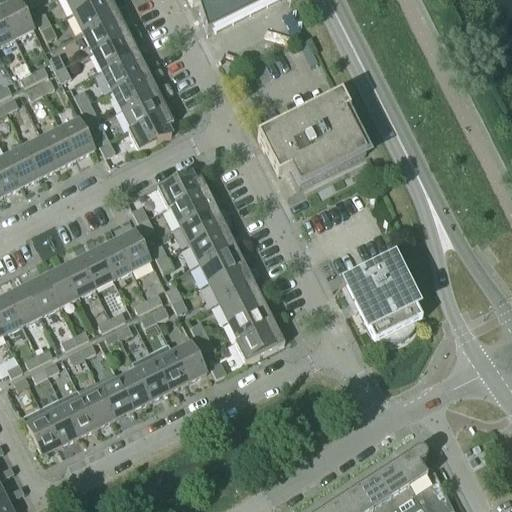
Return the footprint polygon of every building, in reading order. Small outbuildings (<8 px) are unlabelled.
[(28,13),(38,8),(33,0),(24,0),(22,1),(28,13)] [(62,0),(72,19),(108,1),(107,0),(62,0)] [(283,0),(185,0),(191,11),(199,6),(203,13),(198,16),(205,41),(285,1),(283,0)] [(82,38),(118,20),(108,1),(72,19),(82,38)] [(0,17),(14,45),(32,35),(17,6),(0,14),(0,17)] [(0,51),(14,45),(0,17),(0,51)] [(40,35),(49,31),(43,19),(34,24),(40,35)] [(91,58),(127,40),(118,20),(82,38),(91,58)] [(46,47),(55,42),(49,31),(40,35),(46,47)] [(101,77),(137,59),(127,40),(91,58),(101,77)] [(111,97),(147,79),(137,59),(101,77),(111,97)] [(53,77),(64,72),(58,60),(47,65),(53,77)] [(59,89),(70,84),(64,72),(53,77),(59,89)] [(35,87),(47,81),(43,73),(31,79),(35,87)] [(23,93),(35,87),(31,79),(19,85),(23,93)] [(120,116),(157,98),(147,79),(111,97),(120,116)] [(41,100),(43,100),(53,94),(49,86),(37,92),(41,100)] [(0,104),(10,99),(6,91),(0,94),(0,104)] [(29,107),(41,100),(37,92),(25,98),(29,107)] [(79,113),(88,108),(83,97),(73,102),(79,113)] [(130,135),(166,117),(157,98),(120,116),(130,134),(130,135)] [(343,119),(348,116),(340,100),(256,142),(276,183),(289,176),(298,194),(364,160),(343,119)] [(5,119),(17,113),(13,104),(1,110),(5,119)] [(85,125),(94,120),(88,108),(79,113),(85,125)] [(165,132),(172,129),(166,117),(130,135),(130,134),(126,136),(137,158),(170,141),(165,132)] [(60,135),(74,165),(93,155),(78,126),(60,135)] [(56,174),(74,165),(60,135),(41,145),(56,174)] [(98,152),(108,147),(102,135),(92,140),(98,152)] [(37,183),(56,174),(41,145),(23,154),(37,183)] [(104,164),(114,159),(108,147),(98,152),(104,164)] [(19,192),(37,183),(23,154),(4,163),(19,192)] [(0,200),(1,202),(19,192),(4,163),(0,165),(0,200)] [(199,183),(195,185),(191,176),(155,194),(165,214),(205,194),(199,183)] [(176,233),(215,214),(205,194),(165,214),(166,216),(167,215),(176,233)] [(137,229),(146,224),(141,212),(131,217),(137,229)] [(186,252),(224,233),(215,214),(176,233),(186,252)] [(143,240),(152,235),(146,224),(137,229),(143,240)] [(196,272),(234,252),(224,233),(186,252),(196,272)] [(131,277),(149,267),(134,238),(116,247),(131,277)] [(112,286),(131,277),(116,247),(97,256),(112,286)] [(156,267),(166,262),(160,251),(150,256),(156,267)] [(206,291),(244,272),(234,252),(196,272),(206,291)] [(94,295),(112,286),(97,256),(79,265),(94,295)] [(162,279),(172,274),(166,262),(156,267),(162,279)] [(76,305),(94,295),(79,265),(61,275),(76,305)] [(414,313),(413,310),(392,267),(373,276),(372,274),(370,273),(367,273),(365,274),(363,275),(362,279),(362,282),(344,291),(366,334),(367,337),(369,339),(374,343),(376,345),(382,347),(385,348),(391,349),(394,348),(400,346),(403,345),(408,341),(410,339),(413,334),(414,331),(416,325),(416,322),(415,316),(414,313)] [(215,310),(253,291),(244,272),(206,291),(215,310)] [(57,314),(76,305),(61,275),(42,284),(57,314)] [(39,323),(57,314),(42,284),(24,293),(39,323)] [(225,329),(263,310),(253,291),(215,310),(225,329)] [(170,309),(180,304),(174,292),(164,297),(170,309)] [(21,332),(39,323),(24,293),(5,302),(21,332)] [(149,314),(161,308),(156,300),(144,306),(149,314)] [(0,337),(2,342),(21,332),(5,302),(0,305),(0,337)] [(176,321),(186,315),(180,304),(170,309),(176,321)] [(137,320),(149,314),(144,306),(132,312),(137,320)] [(233,349),(273,329),(263,310),(225,329),(234,348),(233,348),(233,349)] [(155,327),(167,321),(163,313),(151,319),(155,327)] [(112,332),(124,326),(120,318),(108,324),(112,332)] [(143,333),(155,327),(151,319),(139,325),(143,333)] [(100,338),(112,332),(108,324),(96,330),(100,338)] [(195,345),(205,340),(199,328),(189,333),(195,345)] [(244,370),(283,350),(273,329),(233,349),(244,370)] [(119,345),(131,339),(127,331),(115,337),(119,345)] [(76,351),(88,345),(84,336),(72,342),(76,351)] [(107,351),(119,345),(115,337),(103,343),(107,351)] [(201,356),(210,351),(205,340),(195,345),(201,356)] [(64,357),(76,351),(72,342),(60,348),(64,357)] [(190,349),(171,359),(186,388),(205,379),(190,349)] [(82,364),(94,358),(90,350),(78,356),(82,364)] [(149,359),(168,397),(186,388),(171,359),(167,350),(149,359)] [(39,369),(51,363),(47,355),(35,361),(39,369)] [(70,370),(82,364),(78,356),(66,362),(70,370)] [(149,359),(131,368),(133,373),(135,377),(150,406),(168,397),(149,359)] [(27,375),(39,369),(35,361),(23,367),(27,375)] [(46,382),(58,376),(54,368),(42,374),(46,382)] [(215,384),(225,379),(219,368),(209,373),(215,384)] [(10,384),(21,378),(17,370),(6,376),(10,384)] [(34,388),(46,382),(42,374),(30,380),(34,388)] [(117,386),(131,415),(150,406),(135,377),(117,386)] [(16,397),(28,391),(24,384),(12,389),(16,397)] [(99,395),(98,395),(113,425),(131,415),(117,386),(99,395)] [(95,388),(76,397),(95,434),(113,425),(98,395),(99,395),(95,388)] [(76,395),(57,405),(77,443),(95,434),(76,397),(76,395)] [(57,405),(39,414),(58,452),(77,443),(57,405)] [(39,414),(20,423),(25,432),(39,461),(58,452),(39,414)] [(400,467),(392,472),(413,504),(417,511),(449,511),(433,478),(425,482),(418,470),(422,467),(424,464),(425,461),(424,458),(421,455),(417,454),(414,456),(410,460),(400,467)] [(392,472),(374,483),(392,511),(417,511),(413,504),(392,472)] [(0,502),(2,502),(0,498),(0,485),(12,479),(9,473),(0,477),(0,502)] [(392,511),(374,483),(355,495),(366,511),(392,511)] [(6,511),(5,508),(23,500),(20,493),(2,502),(0,502),(0,511),(6,511)] [(366,511),(355,495),(337,507),(340,511),(366,511)]
